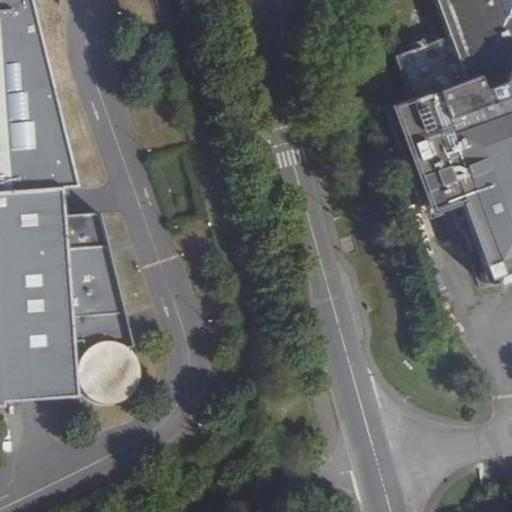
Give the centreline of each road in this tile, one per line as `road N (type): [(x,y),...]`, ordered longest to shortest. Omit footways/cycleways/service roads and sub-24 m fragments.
road 1 (tertiary): [(376,464),(278,101)]
road 2 (unclassified): [(376,464),(511,442)]
